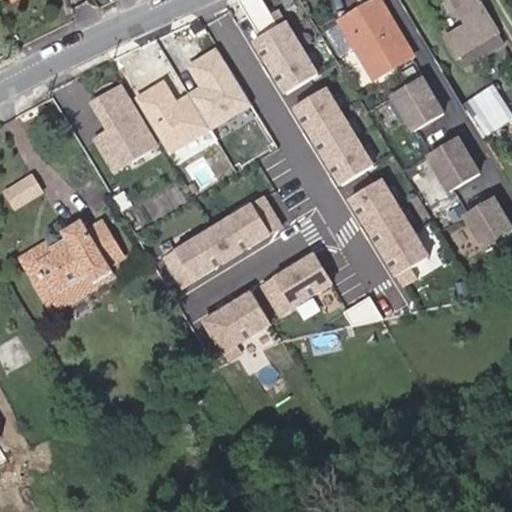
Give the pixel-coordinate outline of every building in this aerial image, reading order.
[(358,41),(353,44),(374,78),(412,55),(378,0),(374,0),(345,18),(358,41)] [(453,0),(470,26),(447,38),(459,57),(465,53),(471,63),(507,43),(480,0),(453,0)] [(340,21),(353,44),(358,41),(345,18),(340,21)] [(287,24),(255,44),(289,95),(320,74),(287,24)] [(166,81),(135,99),(170,157),(253,107),(218,50),(189,68),(201,88),(179,102),(166,81)] [(444,114),(423,79),(394,97),(415,131),(444,114)] [(489,96),(502,89),(498,83),(485,91),(489,96)] [(123,86),(96,102),(112,130),(99,138),(118,170),(159,146),(123,86)] [(378,164),(329,89),(298,110),(347,185),(378,164)] [(466,109),(483,137),(505,124),(489,96),(485,91),(463,104),(466,109)] [(480,175),(460,140),(431,158),(451,192),(480,175)] [(17,211),(44,194),(34,178),(7,194),(17,211)] [(437,254),(388,179),(356,199),(406,274),(437,254)] [(269,197),(170,258),(188,287),(287,226),(269,197)] [(511,238),(511,228),(496,202),(467,219),(487,253),(511,238)] [(35,276),(48,297),(89,274),(93,282),(114,269),(111,262),(122,255),(102,219),(87,227),(82,218),(65,228),(68,234),(52,245),(55,249),(40,259),(46,269),(35,276)] [(22,255),(35,276),(46,269),(40,259),(55,249),(52,245),(48,239),(22,255)] [(315,256),(264,288),(282,317),(333,285),(315,256)] [(93,282),(95,284),(116,272),(114,269),(93,282)] [(89,274),(48,297),(55,309),(95,284),(93,282),(89,274)] [(253,295),(209,322),(228,353),(272,326),(253,295)] [(183,383),(202,375),(194,356),(175,364),(183,383)]
